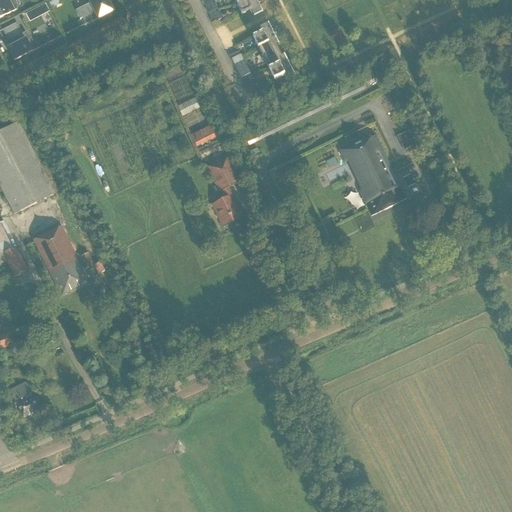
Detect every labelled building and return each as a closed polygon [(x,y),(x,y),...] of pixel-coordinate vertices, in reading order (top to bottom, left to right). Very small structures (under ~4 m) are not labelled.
[(0,0),(0,18),(17,10),(11,0),(0,0)] [(67,34),(113,11),(107,0),(89,0),(91,3),(76,10),(81,19),(83,18),(86,24),(67,34)] [(214,0),(203,6),(205,10),(216,4),(214,0)] [(245,0),(236,5),(242,16),(251,11),(254,16),(262,12),(256,0),(245,0)] [(221,14),(211,20),(212,23),(223,18),(221,14)] [(0,31),(0,33),(14,61),(60,38),(60,37),(32,52),(27,42),(30,40),(26,32),(23,34),(17,23),(0,31)] [(268,43),(271,48),(279,44),(268,23),(260,27),(263,33),(253,38),(258,48),(268,43)] [(269,69),(279,64),(276,59),(284,55),(279,44),(271,48),(268,43),(258,48),(269,69)] [(229,56),(231,60),(242,55),(240,51),(229,56)] [(284,55),(276,59),(279,64),(269,69),(274,80),(284,75),(287,81),(295,76),(284,55)] [(247,65),(236,70),(238,74),(249,69),(247,65)] [(243,84),(245,88),(256,82),(254,79),(243,84)] [(0,186),(14,215),(55,194),(18,123),(0,131),(0,186)] [(209,141),(219,136),(214,125),(190,135),(196,147),(206,142),(207,144),(210,143),(209,141)] [(394,205),(406,199),(374,135),(365,140),(364,138),(339,151),(345,163),(348,162),(360,189),(359,190),(372,216),(384,210),(384,211),(394,206),(394,205)] [(228,156),(206,166),(218,193),(221,192),(225,199),(212,205),(223,228),(240,220),(229,197),(233,195),(229,188),(241,182),(228,156)] [(409,187),(414,185),(410,176),(404,179),(409,187)] [(14,277),(28,271),(3,222),(0,223),(0,264),(7,261),(14,277)] [(33,240),(44,262),(62,297),(90,283),(61,226),(33,240)] [(87,269),(94,265),(84,245),(77,249),(87,269)] [(0,348),(11,343),(6,333),(0,336),(0,348)] [(15,408),(18,408),(23,418),(42,409),(29,381),(9,391),(15,403),(14,405),(15,408)]
